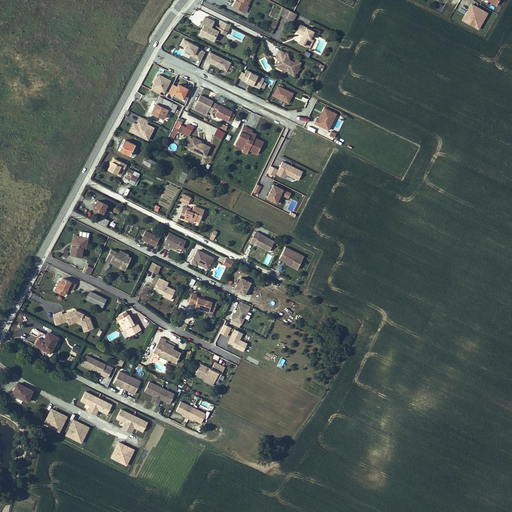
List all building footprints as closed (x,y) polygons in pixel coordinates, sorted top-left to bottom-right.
[(235,0),(232,7),(242,12),(246,5),(247,6),(249,0),(237,0),(236,0),(235,0)] [(471,2),(461,20),(478,29),(488,12),(471,2)] [(292,21),(296,14),(285,8),(281,15),(292,21)] [(204,26),(203,29),(202,28),(200,32),(204,34),(203,36),(212,40),(214,35),(215,35),(218,30),(210,27),(213,21),(204,17),(201,23),(205,25),(204,26)] [(222,21),(218,30),(225,34),(230,25),(222,21)] [(302,35),(299,43),(306,47),(314,31),(299,24),(296,32),(299,33),(300,31),(303,33),(302,35)] [(201,61),(205,53),(197,49),(198,47),(184,40),(180,46),(186,49),(185,51),(192,54),(191,56),(201,61)] [(287,54),(279,50),(275,58),(277,59),(279,60),(277,64),(281,66),(282,70),(283,71),(287,70),(289,71),(288,73),(294,76),(295,73),(296,73),(299,69),(297,68),(300,62),(295,60),(294,62),(293,63),(291,62),(291,61),(289,60),(287,54)] [(229,62),(209,52),(205,60),(225,70),(229,62)] [(264,80),(246,71),(242,81),(259,89),(264,80)] [(159,74),(151,89),(160,94),(162,90),(165,92),(167,87),(169,83),(171,80),(159,74)] [(294,94),(278,87),(273,96),(289,104),(294,94)] [(212,111),(216,105),(212,103),(213,102),(200,96),(195,105),(211,114),(212,111)] [(163,118),(168,109),(170,104),(159,98),(156,103),(151,112),(163,118)] [(232,112),(216,104),(212,111),(216,113),(215,115),(227,121),(232,112)] [(336,115),(324,109),(322,114),(321,113),(318,119),(316,119),(314,124),(328,131),(336,115)] [(148,123),(149,120),(139,116),(136,122),(134,121),(129,131),(149,140),(155,126),(148,123)] [(192,129),(181,124),(183,119),(178,117),(170,137),(174,138),(177,131),(190,136),(192,129)] [(226,130),(229,126),(222,122),(219,127),(226,130)] [(243,127),(240,132),(254,139),(255,136),(251,134),(252,131),(243,127)] [(217,128),(214,135),(222,139),(226,132),(217,128)] [(254,139),(240,132),(233,145),(242,150),(243,148),(249,151),(256,155),(262,143),(254,139)] [(192,138),(187,147),(205,156),(209,146),(192,138)] [(135,145),(125,139),(119,150),(130,155),(135,145)] [(157,162),(145,157),(143,163),(154,168),(157,162)] [(121,165),(123,166),(124,163),(114,158),(108,169),(117,173),(119,169),(121,165)] [(299,180),(304,170),(282,161),(279,168),(270,165),(267,173),(275,176),(276,174),(286,178),(288,175),(299,180)] [(178,180),(183,183),(189,170),(184,168),(178,180)] [(125,180),(130,182),(135,171),(130,169),(125,180)] [(138,173),(135,171),(130,182),(133,184),(138,173)] [(257,183),(252,191),(257,194),(262,186),(257,183)] [(273,183),(267,197),(280,203),(283,196),(289,198),(292,191),(273,183)] [(188,204),(192,197),(183,193),(179,200),(188,204)] [(99,201),(97,204),(96,204),(94,208),(103,213),(107,205),(99,201)] [(192,211),(182,208),(179,216),(194,222),(195,220),(199,222),(204,210),(194,206),(192,209),(192,211)] [(98,222),(105,226),(109,220),(101,216),(98,222)] [(159,238),(145,231),(141,238),(155,245),(159,238)] [(254,244),(255,242),(262,246),(263,245),(265,246),(264,247),(269,250),(274,240),(255,231),(250,241),(254,244)] [(186,241),(169,233),(165,240),(170,243),(169,245),(177,249),(178,247),(182,249),(186,241)] [(86,242),(83,242),(84,236),(74,235),(73,245),(71,244),(70,254),(81,256),(82,247),(85,248),(86,242)] [(292,262),(291,264),(298,267),(304,256),(285,246),(279,258),(287,262),(287,260),(292,262)] [(104,259),(109,262),(110,260),(119,265),(119,267),(124,269),(130,257),(126,255),(127,254),(118,250),(117,253),(109,249),(104,259)] [(198,250),(191,262),(197,265),(197,263),(208,268),(213,258),(198,250)] [(230,268),(234,260),(226,257),(223,264),(230,268)] [(286,263),(297,269),(298,267),(291,264),(292,262),(287,260),(287,262),(286,263)] [(152,261),(148,270),(158,273),(161,265),(152,261)] [(82,271),(90,275),(94,268),(85,264),(82,271)] [(167,282),(158,277),(155,284),(157,285),(156,288),(154,292),(169,299),(174,289),(166,286),(167,282)] [(235,290),(244,294),(250,282),(241,277),(235,290)] [(68,287),(72,290),(75,284),(63,278),(62,281),(60,283),(59,282),(55,290),(64,295),(68,287)] [(105,298),(90,291),(86,299),(102,307),(105,298)] [(187,302),(192,304),(193,303),(195,304),(194,306),(194,307),(199,309),(200,308),(202,309),(201,311),(206,313),(207,312),(211,305),(196,297),(197,295),(192,292),(187,302)] [(241,324),(250,306),(243,303),(241,306),(240,305),(233,320),(241,324)] [(94,328),(90,318),(83,314),(83,313),(77,310),(74,311),(73,310),(63,314),(65,321),(67,320),(67,318),(70,316),(72,321),(76,319),(80,321),(79,323),(82,325),(85,331),(94,328)] [(124,329),(128,335),(139,329),(135,322),(133,323),(132,324),(131,322),(132,322),(127,314),(117,319),(122,330),(124,329)] [(231,327),(223,324),(220,331),(227,335),(231,327)] [(242,332),(234,328),(228,341),(234,344),(233,345),(243,350),(246,342),(239,338),(242,332)] [(39,337),(35,345),(50,352),(58,337),(48,332),(44,340),(39,337)] [(152,351),(174,362),(179,352),(171,348),(162,343),(164,341),(165,339),(159,336),(152,351)] [(102,361),(87,354),(83,363),(90,366),(98,370),(98,372),(104,375),(108,367),(101,364),(102,361)] [(215,376),(217,372),(220,373),(223,367),(213,362),(210,368),(199,363),(195,370),(204,375),(214,380),(215,376)] [(141,381),(120,371),(114,383),(135,394),(141,381)] [(69,376),(88,385),(90,380),(71,372),(69,376)] [(212,384),(214,380),(204,375),(202,379),(212,384)] [(174,394),(149,382),(144,392),(153,396),(151,401),(158,405),(161,399),(170,404),(174,394)] [(33,391),(17,383),(13,391),(16,393),(15,395),(23,399),(27,401),(33,391)] [(110,404),(85,392),(80,402),(89,406),(87,412),(94,415),(97,410),(106,414),(110,404)] [(206,413),(181,401),(177,411),(183,414),(185,415),(184,416),(191,420),(192,418),(194,419),(201,423),(206,413)] [(56,411),(51,409),(44,424),(48,426),(49,424),(56,427),(54,429),(59,432),(67,416),(62,414),(61,416),(55,413),(56,411)] [(145,421),(120,409),(115,419),(124,423),(122,429),(129,432),(132,427),(141,431),(145,421)] [(78,422),(74,420),(66,435),(70,437),(71,435),(78,438),(76,440),(81,443),(89,427),(84,425),(83,427),(77,424),(78,422)] [(123,444),(119,442),(113,454),(122,459),(121,462),(126,465),(134,449),(128,447),(127,449),(122,446),(123,444)]
